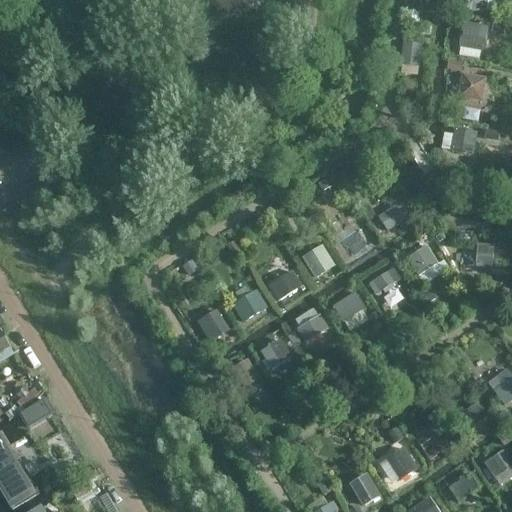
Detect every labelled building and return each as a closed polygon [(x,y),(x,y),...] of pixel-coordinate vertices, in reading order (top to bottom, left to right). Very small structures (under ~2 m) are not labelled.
[(469,0),(466,13),(484,17),(485,14),(494,16),(498,0),(469,0)] [(485,56),(489,31),(464,26),(459,51),(485,56)] [(505,29),(493,27),(491,36),(504,38),(505,29)] [(422,47),(402,46),(401,69),(420,70),(422,47)] [(463,65),(449,63),(447,72),(462,74),(463,65)] [(487,81),(462,77),(457,102),(482,106),(487,81)] [(477,135),(454,131),(453,137),(444,136),(442,152),(474,157),(477,135)] [(500,135),(486,133),(485,142),(499,145),(500,135)] [(332,190),(328,182),(318,187),(322,195),(332,190)] [(402,206),(378,221),(388,235),(411,220),(402,206)] [(376,219),(368,208),(361,213),(368,224),(376,219)] [(351,256),(373,242),(362,226),(340,240),(351,256)] [(445,242),(442,236),(435,240),(439,246),(445,242)] [(315,282),(336,269),(323,248),(302,261),(315,282)] [(477,248),(476,260),(493,261),(493,270),(500,270),(501,254),(494,254),(494,248),(477,248)] [(427,249),(407,262),(424,289),(450,273),(444,263),(438,267),(427,249)] [(278,305),(303,289),(293,273),(268,289),(278,305)] [(393,273),(369,288),(375,298),(399,282),(393,273)] [(397,285),(383,295),(393,308),(407,298),(397,285)] [(267,312),(257,294),(250,298),(245,290),(234,297),(239,305),(232,309),(243,326),(267,312)] [(437,301),(429,291),(421,296),(429,307),(437,301)] [(355,295),(332,310),(343,327),(344,326),(350,335),(368,324),(362,315),(366,312),(355,295)] [(300,331),(296,333),(306,348),(329,333),(320,318),(318,320),(313,312),(295,324),(300,331)] [(229,334),(217,314),(198,326),(210,346),(229,334)] [(376,315),(367,320),(374,330),(382,325),(376,315)] [(0,357),(15,350),(2,327),(0,327),(0,357)] [(302,347),(295,336),(288,340),(295,351),(302,347)] [(281,343),(260,356),(271,374),(292,361),(281,343)] [(260,383),(247,363),(232,373),(245,393),(260,383)] [(511,379),(507,372),(487,387),(505,410),(511,404),(511,379)] [(44,400),(20,416),(28,430),(53,414),(44,400)] [(460,419),(470,433),(488,421),(478,407),(460,419)] [(507,418),(503,413),(496,418),(500,424),(507,418)] [(416,444),(429,462),(442,453),(438,447),(448,440),(440,428),(416,444)] [(396,431),(388,436),(395,447),(403,442),(396,431)] [(6,436),(0,439),(0,465),(19,496),(27,492),(29,496),(39,490),(6,436)] [(379,468),(393,489),(418,473),(404,452),(379,468)] [(511,481),(511,468),(503,455),(485,467),(499,489),(511,481)] [(474,475),(449,492),(459,507),(484,490),(474,475)] [(367,478),(349,488),(363,511),(381,500),(367,478)] [(324,483),(316,488),(324,500),(332,495),(324,483)] [(119,511),(107,489),(84,501),(89,511),(96,511),(106,507),(108,511),(119,511)] [(338,511),(333,505),(328,508),(323,500),(307,510),(308,511),(338,511)] [(437,511),(430,501),(413,511),(437,511)]
